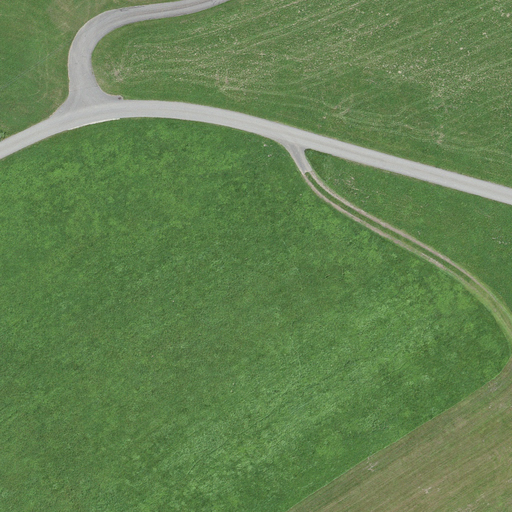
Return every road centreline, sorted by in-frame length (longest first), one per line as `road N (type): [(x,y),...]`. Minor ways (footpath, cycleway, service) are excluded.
road 1 (unclassified): [(0,151),(85,115),(176,110),(256,124),(511,196)]
road 2 (track): [(294,135),(320,188),(483,290)]
